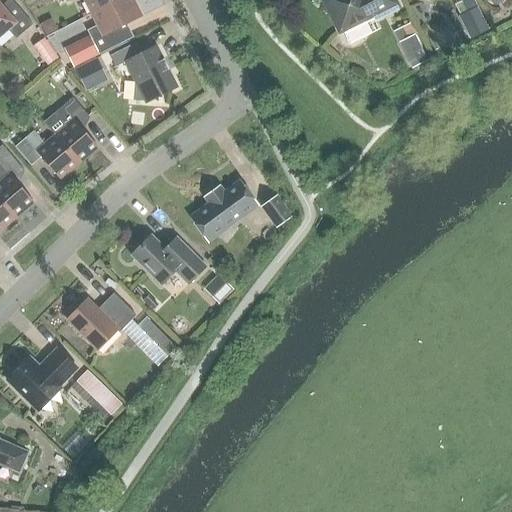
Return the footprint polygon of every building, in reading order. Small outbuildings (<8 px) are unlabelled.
[(83,0),(91,14),(118,0),(83,0)] [(131,0),(118,0),(91,14),(96,25),(102,36),(140,17),(131,0)] [(323,0),(339,31),(372,15),(374,18),(396,7),(392,0),(323,0)] [(31,25),(12,2),(3,10),(0,6),(0,35),(7,30),(15,39),(31,25)] [(482,18),(463,27),(469,39),(488,29),(482,18)] [(410,69),(426,61),(414,35),(398,43),(410,69)] [(63,49),(72,67),(97,55),(88,36),(63,49)] [(43,38),(33,46),(40,56),(50,48),(43,38)] [(115,67),(125,63),(134,81),(132,101),(144,102),(145,103),(176,88),(167,71),(168,70),(163,59),(162,60),(155,47),(141,54),(135,43),(109,56),(115,67)] [(88,89),(109,78),(99,58),(78,69),(88,89)] [(43,123),(54,136),(78,164),(97,148),(78,125),(88,117),(72,98),(43,123)] [(30,166),(40,157),(59,180),(78,164),(54,136),(44,145),(32,131),(14,147),(30,166)] [(0,181),(0,182),(0,202),(13,218),(32,202),(13,180),(23,171),(1,146),(0,146),(0,181)] [(193,216),(208,236),(254,202),(239,182),(193,216)] [(289,217),(275,197),(262,207),(276,226),(289,217)] [(0,229),(13,218),(0,202),(0,229)] [(204,270),(175,239),(163,250),(150,236),(130,256),(158,286),(174,271),(186,285),(204,270)] [(203,289),(218,305),(233,290),(217,274),(203,289)] [(96,350),(116,330),(118,333),(135,316),(113,294),(97,310),(86,300),(66,320),(96,350)] [(175,348),(148,321),(140,329),(167,356),(175,348)] [(60,388),(58,387),(76,369),(56,349),(38,367),(29,357),(5,381),(37,412),(60,388)] [(86,370),(75,381),(110,415),(121,404),(86,370)] [(0,441),(0,465),(18,473),(27,453),(0,441)]
